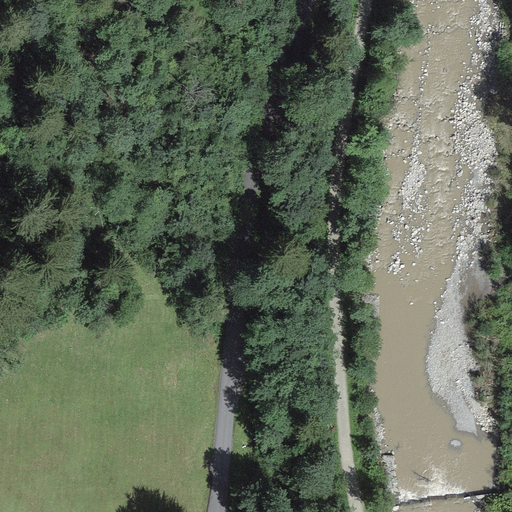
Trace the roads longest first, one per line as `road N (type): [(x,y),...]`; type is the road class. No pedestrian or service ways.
road 1 (unclassified): [(305,0),(245,208),(216,511)]
road 2 (track): [(366,0),(340,142),(334,233),(355,511)]
